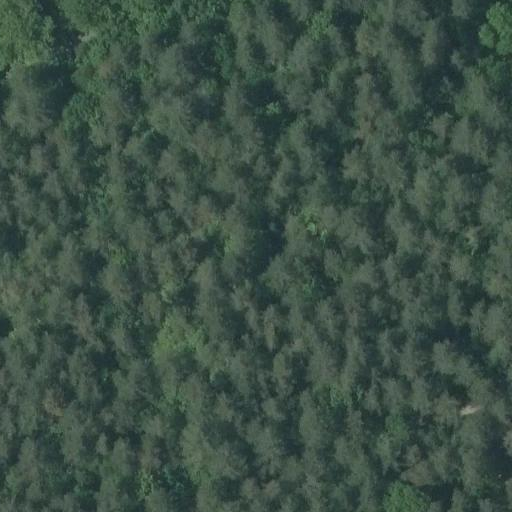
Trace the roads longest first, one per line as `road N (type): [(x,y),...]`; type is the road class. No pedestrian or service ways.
road 1 (track): [(511,405),(195,511)]
road 2 (tertiary): [(0,63),(187,0)]
